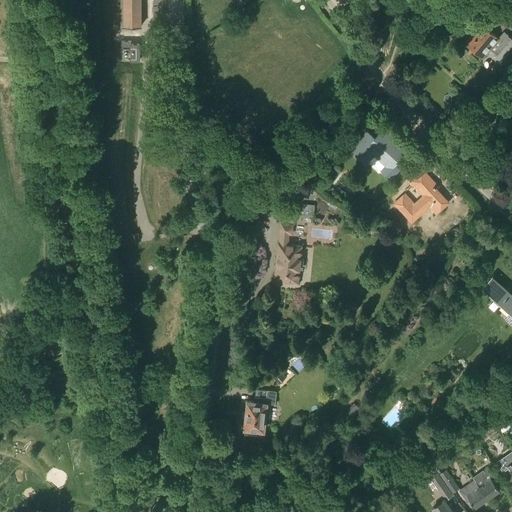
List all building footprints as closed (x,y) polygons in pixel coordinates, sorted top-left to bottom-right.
[(141,26),(141,0),(123,0),(123,26),(141,26)] [(161,0),(153,0),(153,2),(153,6),(153,13),(163,13),(163,6),(161,6),(161,0)] [(486,9),(474,0),(469,0),(462,9),(476,21),(479,17),(486,23),(493,14),(486,9)] [(511,37),(504,31),(498,38),(479,21),(473,28),(475,30),(465,41),(483,57),(490,49),(497,55),(511,38),(511,37)] [(121,49),(123,49),(123,57),(130,57),(130,62),(140,62),(140,43),(130,43),(130,40),(121,40),(121,49)] [(407,152),(382,128),(375,136),(367,129),(361,136),(362,137),(350,151),(365,164),(374,154),(386,165),(380,171),(389,179),(406,161),(402,157),(407,152)] [(341,171),(336,167),(322,186),(327,189),(341,171)] [(410,183),(411,182),(423,195),(414,203),(405,193),(394,203),(412,222),(434,201),(441,209),(448,202),(434,186),(436,184),(425,171),(422,174),(419,171),(408,182),(410,183)] [(328,204),(336,208),(338,204),(330,200),(328,204)] [(279,244),(275,279),(277,279),(278,281),(282,281),(283,280),(289,280),(290,282),(293,283),(295,281),(297,281),(297,278),(299,277),(299,273),(298,272),(298,269),(299,269),(300,258),(299,258),(300,254),(301,254),(302,250),(300,249),(301,246),(287,244),(288,234),(292,234),(293,224),(297,216),(313,218),(315,204),(302,203),(288,214),(290,215),(289,223),(281,223),(279,244)] [(139,255),(139,244),(126,244),(126,255),(139,255)] [(511,293),(492,276),(482,287),(503,305),(501,307),(509,314),(511,312),(511,313),(511,293)] [(34,345),(40,354),(50,347),(53,351),(60,346),(57,342),(74,331),(68,321),(51,333),(46,326),(39,331),(44,338),(34,345)] [(289,377),(277,367),(272,372),(283,383),(289,377)] [(256,389),(255,401),(247,400),(244,428),(264,431),(267,402),(274,402),(275,391),(256,389)] [(501,414),(493,420),(502,434),(511,429),(501,414)] [(466,446),(463,441),(456,446),(459,451),(466,446)] [(511,451),(496,463),(503,472),(508,468),(511,473),(511,451)] [(499,489),(491,478),(494,475),(488,466),(482,470),(485,474),(481,477),(478,473),(472,477),(474,480),(478,486),(479,486),(487,498),(499,489)] [(452,493),(458,489),(460,488),(446,469),(439,474),(452,493)] [(430,478),(444,499),(432,508),(434,510),(430,511),(456,511),(451,503),(448,505),(445,501),(453,495),(437,473),(430,478)] [(478,486),(474,480),(459,490),(464,496),(467,495),(475,506),(487,498),(479,486),(478,486)]
